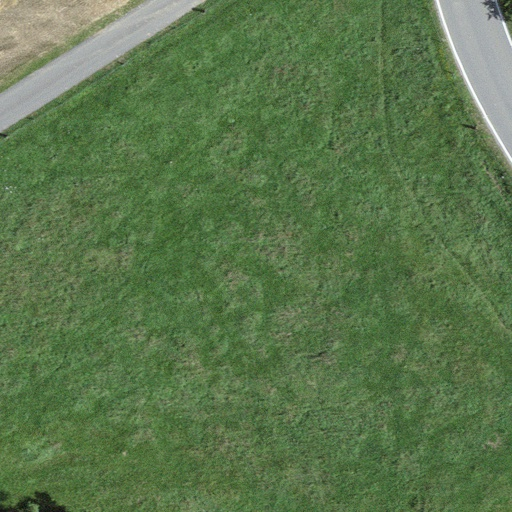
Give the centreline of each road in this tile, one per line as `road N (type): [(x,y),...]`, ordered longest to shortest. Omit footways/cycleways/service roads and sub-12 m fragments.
road 1 (unclassified): [(0,115),(180,0)]
road 2 (tertiary): [(469,0),(511,112)]
